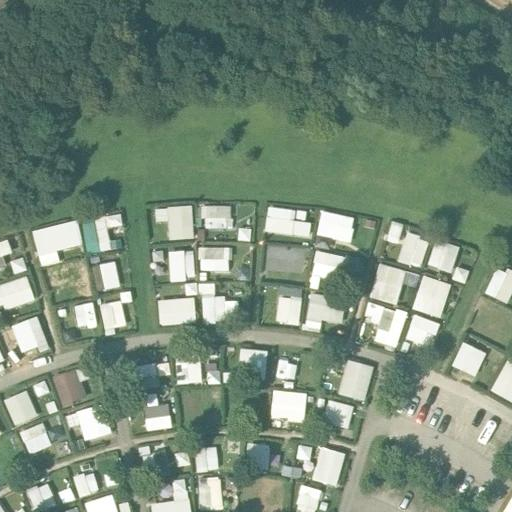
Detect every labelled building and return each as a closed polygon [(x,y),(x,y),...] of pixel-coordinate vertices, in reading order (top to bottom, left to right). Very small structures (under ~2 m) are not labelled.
[(154,207),(155,222),(167,221),(168,240),(192,238),(191,205),(154,207)] [(231,228),(230,205),(202,206),(202,229),(231,228)] [(292,220),(294,210),(266,206),(263,230),(307,237),(309,222),(292,220)] [(322,210),(315,233),(346,242),(352,219),(322,210)] [(128,212),(113,213),(114,224),(129,223),(128,212)] [(75,219),(31,231),(40,265),(58,261),(56,251),(82,244),(75,219)] [(105,219),(81,223),(86,253),(134,245),(132,233),(109,237),(105,219)] [(397,241),(402,224),(391,221),(386,238),(397,241)] [(419,267),(429,240),(406,232),(396,260),(419,267)] [(0,268),(5,267),(1,255),(20,248),(16,236),(0,240),(0,268)] [(452,272),(458,247),(433,241),(427,266),(452,272)] [(199,270),(229,270),(229,247),(199,246),(199,270)] [(297,260),(298,250),(267,246),(266,257),(297,260)] [(192,250),(167,251),(169,280),(193,279),(192,250)] [(313,274),(349,275),(350,254),(314,253),(313,274)] [(75,282),(78,299),(89,297),(83,260),(43,267),(47,287),(75,282)] [(114,261),(90,265),(95,290),(118,287),(114,261)] [(368,296),(395,304),(405,271),(378,263),(368,296)] [(506,303),(511,290),(511,273),(496,266),(484,293),(506,303)] [(438,317),(450,285),(423,275),(411,308),(438,317)] [(0,303),(2,303),(4,310),(33,300),(26,277),(0,285),(0,303)] [(213,294),(213,283),(198,284),(198,295),(213,294)] [(276,322),(299,323),(300,288),(277,287),(276,322)] [(303,327),(318,330),(321,319),(340,323),(345,301),(311,293),(303,327)] [(229,295),(201,297),(202,322),(231,320),(229,295)] [(158,324),(194,323),(193,297),(157,299),(158,324)] [(480,299),(468,329),(495,339),(506,309),(480,299)] [(103,329),(125,325),(120,300),(98,304),(103,329)] [(372,339),(394,347),(406,315),(368,301),(361,319),(378,324),(372,339)] [(92,303),(73,305),(75,326),(94,324),(92,303)] [(27,338),(43,331),(36,314),(22,320),(25,326),(4,336),(13,356),(31,348),(27,338)] [(426,331),(434,334),(439,324),(414,314),(404,338),(420,344),(426,331)] [(464,334),(449,374),(472,382),(486,342),(464,334)] [(264,378),(266,350),(239,349),(238,376),(264,378)] [(363,401),(372,367),(347,359),(337,394),(363,401)] [(511,361),(506,359),(489,390),(511,402),(511,361)] [(138,376),(156,373),(154,362),(136,365),(138,376)] [(175,363),(176,383),(201,382),(200,362),(175,363)] [(59,405),(83,400),(76,369),(52,374),(59,405)] [(219,383),(219,370),(207,369),(206,382),(219,383)] [(138,378),(140,389),(158,385),(156,374),(138,378)] [(13,425),(36,416),(25,390),(3,399),(13,425)] [(270,419),(304,419),(305,391),(271,391),(270,419)] [(199,394),(180,396),(181,418),(200,416),(199,394)] [(167,404),(156,405),(156,395),(145,396),(146,415),(167,414),(167,404)] [(67,427),(79,425),(82,440),(104,435),(97,406),(64,414),(67,427)] [(169,415),(145,418),(146,431),(171,427),(169,415)] [(19,433),(29,454),(51,444),(40,422),(19,433)] [(264,467),(268,445),(256,443),(253,466),(264,467)] [(308,460),(311,447),(299,444),(296,457),(308,460)] [(216,449),(194,450),(195,470),(217,469),(216,449)] [(72,476),(76,495),(97,491),(93,472),(72,476)] [(171,479),(172,501),(150,502),(150,511),(187,511),(185,478),(171,479)] [(198,510),(221,509),(220,478),(197,479),(198,510)] [(265,511),(266,498),(285,499),(285,479),(251,479),(250,511),(265,511)] [(35,511),(37,511),(55,504),(46,482),(26,491),(35,511)] [(301,485),(294,509),(303,511),(315,511),(321,490),(301,485)] [(86,511),(116,511),(111,494),(83,503),(86,511)]
